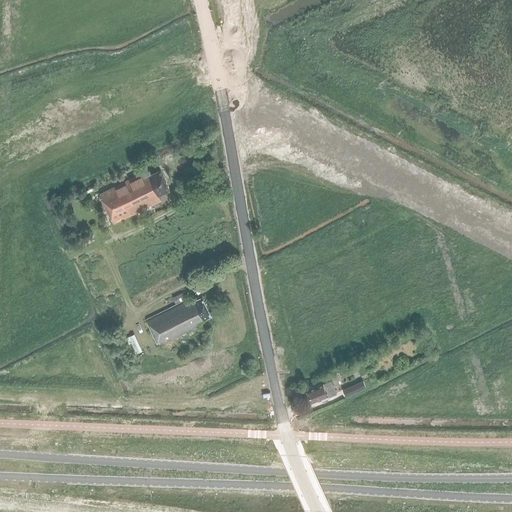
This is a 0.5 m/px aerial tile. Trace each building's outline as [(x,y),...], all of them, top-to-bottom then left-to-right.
[(159,194),(170,189),(160,169),(151,173),(149,170),(129,179),(134,189),(143,184),(152,204),(162,199),(159,194)] [(114,222),(152,204),(143,184),(134,189),(129,179),(99,194),(114,222)] [(175,304),(185,299),(182,293),(172,298),(175,304)] [(212,316),(203,297),(190,303),(188,299),(147,319),(160,346),(202,326),(200,322),(212,316)] [(131,356),(142,351),(134,333),(123,338),(131,356)] [(344,368),(347,376),(358,371),(354,363),(344,368)] [(313,402),(319,400),(320,402),(322,401),(323,402),(329,400),(328,398),(337,395),(332,380),(326,383),(325,382),(308,389),(313,402)] [(368,387),(365,381),(342,391),(345,397),(368,387)]
